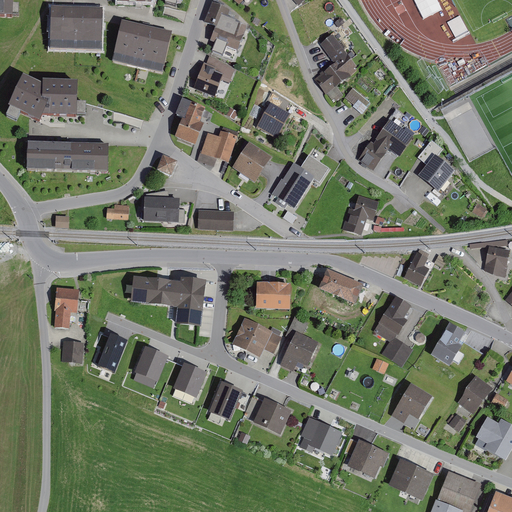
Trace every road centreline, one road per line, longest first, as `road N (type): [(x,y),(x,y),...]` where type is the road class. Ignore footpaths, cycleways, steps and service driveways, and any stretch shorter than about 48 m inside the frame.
road 1 (residential): [(511,483),(229,364),(219,352),(224,256)]
road 2 (residential): [(224,256),(335,262),(508,338)]
road 3 (residential): [(441,228),(350,161),(280,0)]
road 4 (residential): [(41,511),(44,256)]
road 5 (residential): [(44,256),(60,263),(224,256)]
road 6 (residential): [(158,144),(132,187),(24,214)]
road 7 (residential): [(288,232),(158,144)]
road 8 (residential): [(206,0),(158,144)]
